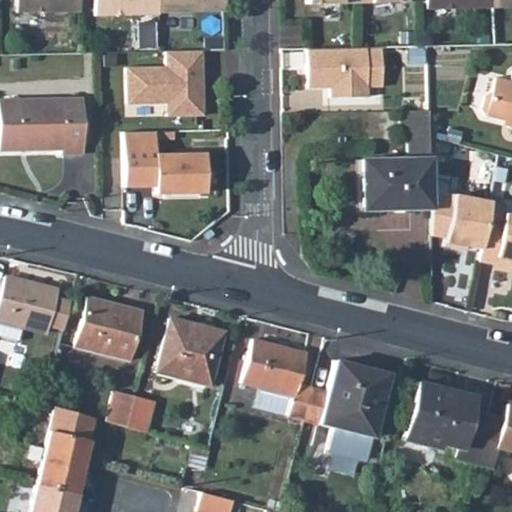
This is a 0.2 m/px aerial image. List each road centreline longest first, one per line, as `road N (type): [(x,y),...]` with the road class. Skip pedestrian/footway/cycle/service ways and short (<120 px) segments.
road 1 (residential): [(249,288),(259,215),(254,0)]
road 2 (tertiary): [(511,358),(249,288)]
road 3 (tertiary): [(249,288),(0,229)]
